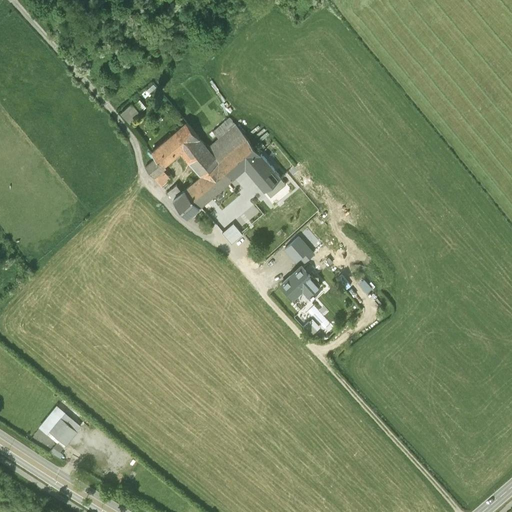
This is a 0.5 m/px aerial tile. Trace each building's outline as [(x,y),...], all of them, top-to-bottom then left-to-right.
[(124,111),(133,121),(150,105),(141,95),(124,111)] [(207,146),(187,122),(177,130),(188,143),(180,150),(201,174),(218,160),(240,141),(236,136),(243,131),(230,116),(212,131),(218,137),(207,146)] [(177,130),(151,150),(157,156),(163,164),(180,150),(188,143),(177,130)] [(218,160),(230,175),(243,164),(258,151),(246,136),(246,135),(243,131),(236,136),(240,141),(218,160)] [(258,151),(243,164),(264,188),(279,175),(258,151)] [(163,164),(157,156),(145,166),(162,185),(169,179),(160,166),(163,164)] [(201,174),(191,183),(196,191),(198,189),(206,198),(232,176),(230,175),(218,160),(201,174)] [(279,175),(264,188),(278,205),(294,192),(279,175)] [(196,191),(191,183),(173,198),(187,215),(206,199),(206,198),(198,189),(196,191)] [(269,209),(260,199),(221,233),(221,237),(226,242),(229,239),(234,245),(245,236),(240,230),(253,218),(255,221),(269,209)] [(290,275),(282,283),(294,296),(295,295),(293,294),(303,285),(309,292),(308,293),(309,294),(308,295),(309,296),(311,295),(314,292),(320,286),(301,266),(295,272),(296,273),(291,276),(290,275)] [(47,433),(50,428),(65,411),(57,405),(39,426),(47,433)] [(81,424),(65,411),(50,428),(66,442),(81,424)] [(53,452),(61,456),(63,453),(57,448),(57,447),(54,444),(50,449),(53,452)]
